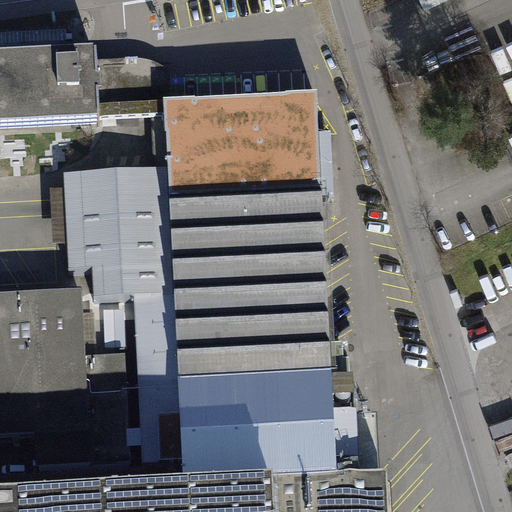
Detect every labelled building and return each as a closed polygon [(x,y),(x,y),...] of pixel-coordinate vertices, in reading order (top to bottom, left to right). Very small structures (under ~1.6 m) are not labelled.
[(87,61),(0,65),(0,135),(91,131),(88,69),(87,61)] [(88,69),(91,131),(159,127),(158,114),(170,113),(168,80),(153,70),(140,66),(88,69)] [(170,113),(158,114),(159,127),(161,176),(163,210),(317,202),(332,201),(329,138),(314,139),(313,106),(170,113)] [(148,304),(168,303),(163,210),(161,176),(62,181),(62,196),(49,196),(51,242),(65,241),(66,278),(90,276),(91,307),(148,304)] [(317,202),(163,210),(168,303),(178,495),(263,490),(332,487),(328,407),(346,406),(343,350),(325,351),(317,202)] [(79,298),(0,302),(0,445),(29,444),(32,502),(132,497),(126,395),(125,360),(83,363),(79,298)] [(126,395),(132,497),(178,495),(168,303),(148,304),(153,393),(126,395)] [(385,511),(384,483),(332,487),(263,490),(265,498),(17,511),(385,511)]
